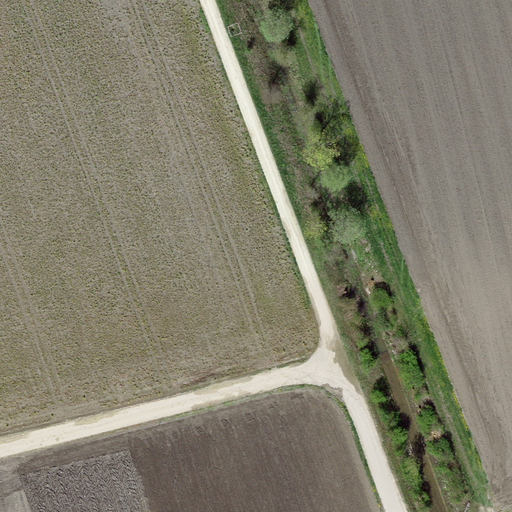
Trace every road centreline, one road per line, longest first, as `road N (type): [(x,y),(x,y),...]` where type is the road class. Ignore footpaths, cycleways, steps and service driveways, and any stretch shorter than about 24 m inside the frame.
road 1 (track): [(393,511),(205,0)]
road 2 (motorway): [(511,388),(0,508)]
road 3 (track): [(0,449),(339,362)]
road 4 (motorway): [(268,511),(511,454)]
